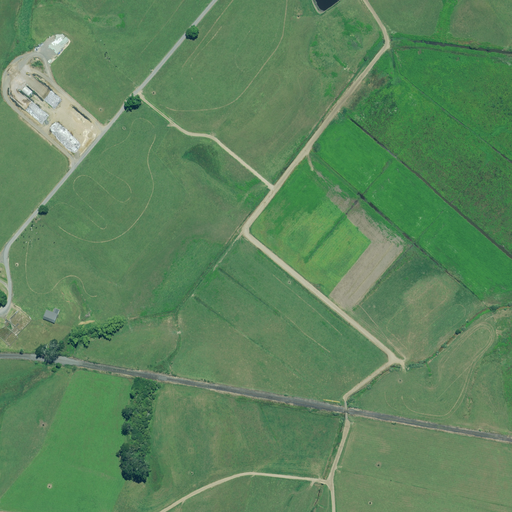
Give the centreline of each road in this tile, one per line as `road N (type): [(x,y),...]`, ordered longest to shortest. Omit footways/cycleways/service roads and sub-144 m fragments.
road 1 (unclassified): [(0,308),(9,290),(6,246),(214,0)]
road 2 (track): [(335,476),(346,425),(342,395),(395,350),(254,231)]
road 3 (track): [(335,476),(250,469),(160,511)]
